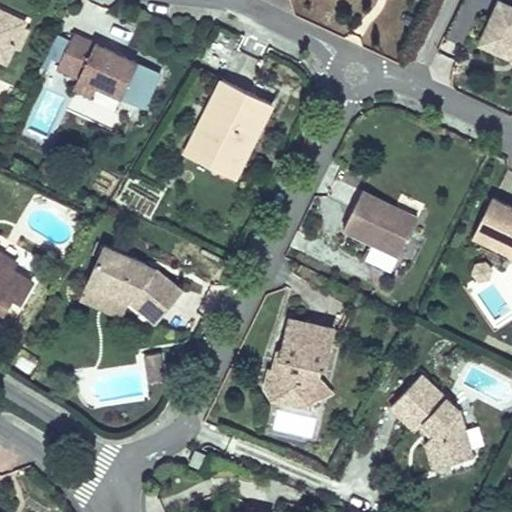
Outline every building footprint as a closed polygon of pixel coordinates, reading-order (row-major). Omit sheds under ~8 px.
[(511,5),(499,0),(479,43),(511,57),(511,54),(511,5)] [(0,47),(11,52),(14,46),(23,27),(25,22),(0,9),(0,47)] [(28,30),(23,27),(14,46),(19,49),(28,30)] [(115,54),(117,50),(74,30),(71,38),(60,61),(56,69),(78,79),(96,87),(120,98),(121,97),(138,61),(138,60),(122,53),(120,57),(115,54)] [(60,61),(71,38),(57,32),(46,54),(60,61)] [(0,61),(5,64),(11,52),(0,47),(0,61)] [(162,72),(138,61),(121,97),(145,109),(162,72)] [(91,98),(96,87),(78,79),(73,90),(91,98)] [(192,139),(241,165),(249,148),(245,146),(250,136),(254,139),(272,104),(222,79),(192,139)] [(249,148),(254,139),(250,136),(245,146),(249,148)] [(234,178),(241,165),(192,139),(185,153),(234,178)] [(379,202),(381,199),(362,190),(343,229),(398,256),(417,217),(388,202),(387,205),(379,202)] [(511,205),(492,196),(473,237),(510,255),(511,257),(511,205)] [(87,282),(129,302),(155,323),(183,290),(157,268),(153,270),(144,267),(146,262),(104,243),(87,282)] [(0,310),(3,312),(12,297),(20,301),(32,282),(11,269),(16,262),(0,252),(0,310)] [(157,268),(146,262),(144,267),(153,270),(157,268)] [(122,318),(129,302),(87,282),(80,299),(122,318)] [(282,372),(270,369),(265,387),(272,398),(309,407),(312,399),(317,377),(319,368),(324,370),(333,329),(290,319),(280,359),(285,360),(282,372)] [(149,382),(165,379),(161,352),(145,355),(149,382)] [(273,358),(270,369),(282,372),(285,360),(280,359),(273,358)] [(436,431),(428,439),(427,440),(431,458),(447,454),(449,462),(472,457),(461,409),(425,371),(393,402),(417,427),(425,420),(436,431)] [(330,392),(317,377),(312,399),(330,392)] [(417,427),(428,439),(436,431),(425,420),(417,427)] [(207,452),(194,445),(185,460),(199,468),(207,452)] [(433,467),(449,462),(447,454),(431,458),(433,467)]
